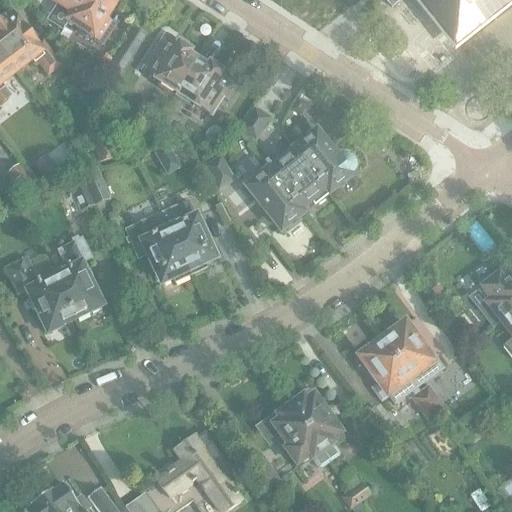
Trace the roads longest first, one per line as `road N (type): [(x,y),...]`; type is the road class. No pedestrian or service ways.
road 1 (residential): [(0,455),(116,392),(303,309),(491,173)]
road 2 (residential): [(491,173),(226,0)]
